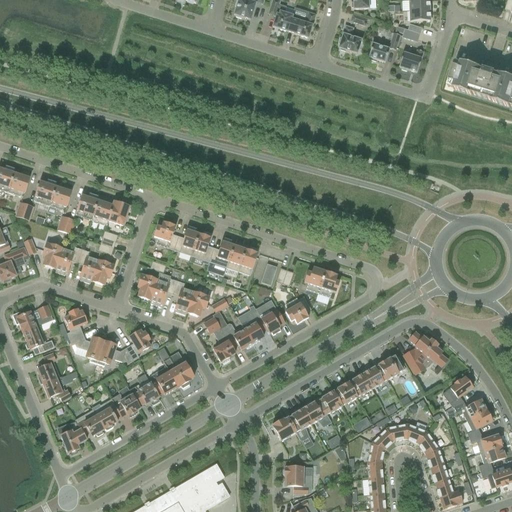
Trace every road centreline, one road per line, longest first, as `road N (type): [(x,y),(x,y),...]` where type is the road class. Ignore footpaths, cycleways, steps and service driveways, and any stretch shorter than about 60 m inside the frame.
road 1 (secondary): [(460,225),(393,193),(0,88)]
road 2 (secondary): [(0,104),(414,241),(435,256)]
road 3 (residential): [(238,424),(402,327),(425,325),(472,366),(511,433)]
road 4 (residential): [(375,288),(366,269),(152,199)]
road 5 (residential): [(375,288),(214,389)]
road 6 (unclassified): [(67,500),(226,407)]
road 7 (residential): [(214,389),(59,479)]
road 8 (unclassified): [(86,511),(238,424)]
road 9 (unclassified): [(226,407),(367,325)]
road 10 (residential): [(59,479),(0,330)]
road 11 (residential): [(152,199),(0,149)]
road 12 (residential): [(214,389),(173,328),(114,310)]
road 13 (residential): [(114,310),(47,288),(0,302)]
